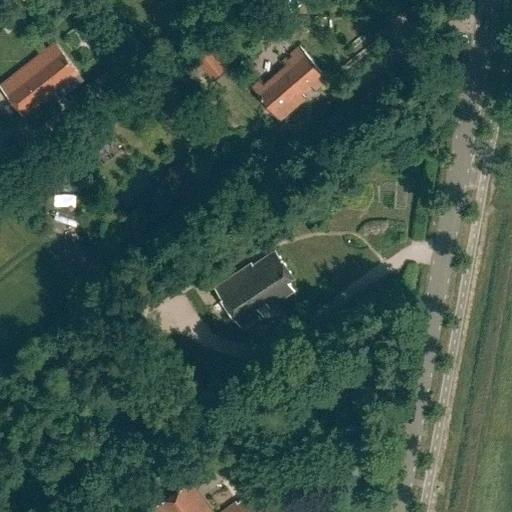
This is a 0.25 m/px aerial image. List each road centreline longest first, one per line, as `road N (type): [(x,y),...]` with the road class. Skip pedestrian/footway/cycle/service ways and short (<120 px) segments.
road 1 (secondary): [(396,511),(489,0)]
road 2 (track): [(220,0),(79,103)]
